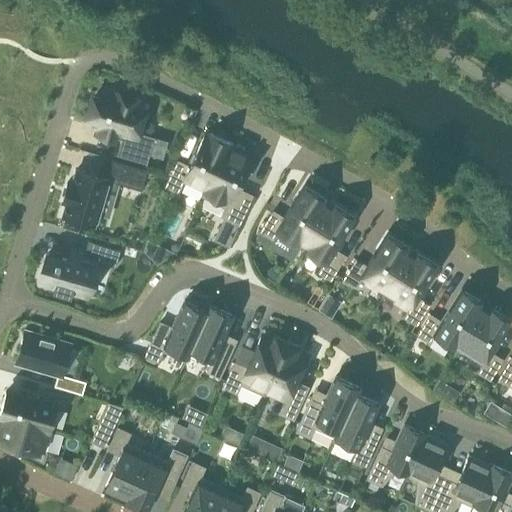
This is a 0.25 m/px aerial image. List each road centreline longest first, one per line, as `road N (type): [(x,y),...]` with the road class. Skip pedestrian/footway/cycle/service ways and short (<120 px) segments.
road 1 (residential): [(511,294),(353,183),(241,121),(95,56),(69,71),(13,301)]
road 2 (residential): [(13,301),(109,335),(142,317),(168,280),(203,271),(314,317),(422,401),(511,443)]
